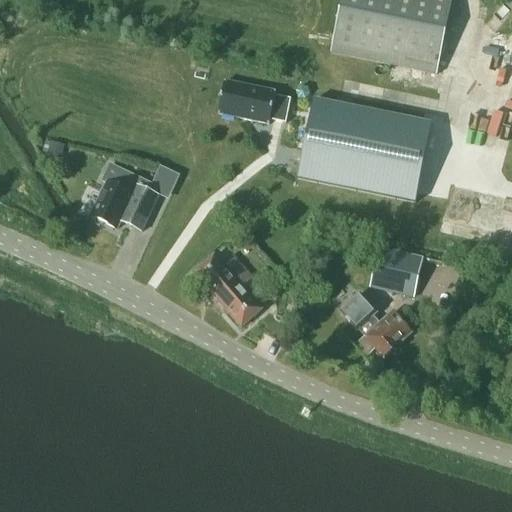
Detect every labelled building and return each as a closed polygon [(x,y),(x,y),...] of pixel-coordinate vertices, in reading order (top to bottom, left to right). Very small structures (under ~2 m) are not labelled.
[(342,0),(331,54),(391,67),(388,81),(408,86),(409,80),(421,82),(423,74),(436,76),(452,0),(342,0)] [(218,115),(269,126),(270,121),(286,125),(291,100),(275,97),(276,93),(225,82),(218,115)] [(320,103),(304,181),(421,206),(438,128),(320,103)] [(50,142),(47,156),(61,159),(64,146),(50,142)] [(115,173),(110,185),(107,183),(91,219),(94,220),(94,223),(100,226),(103,225),(117,231),(121,222),(142,232),(162,189),(140,179),(138,183),(115,173)] [(378,250),(369,289),(413,299),(422,260),(378,250)] [(243,329),(263,311),(255,302),(266,293),(234,256),(223,266),(216,257),(195,275),(243,329)] [(393,313),(380,324),(374,318),(378,314),(360,293),(340,311),(357,330),(358,329),(368,339),(363,343),(371,351),(374,348),(383,359),(400,346),(399,345),(412,334),(393,313)]
